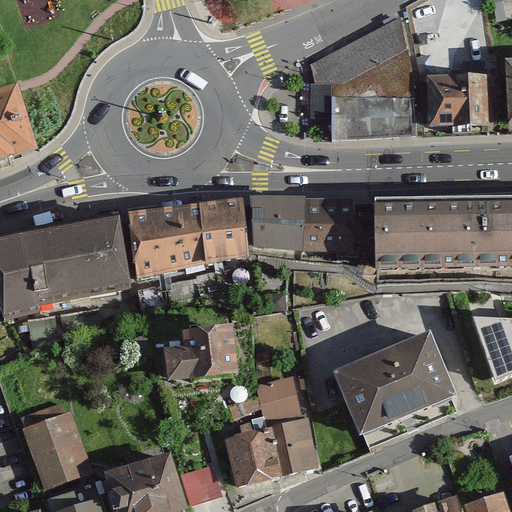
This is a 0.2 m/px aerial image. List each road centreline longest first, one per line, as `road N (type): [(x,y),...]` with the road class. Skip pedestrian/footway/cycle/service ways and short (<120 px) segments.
road 1 (primary): [(214,158),(339,170),(511,163)]
road 2 (residential): [(280,511),(362,465),(511,411)]
road 3 (residential): [(211,80),(368,0)]
road 4 (primary): [(177,59),(148,61),(116,83),(103,120),(115,157)]
road 5 (primary): [(0,205),(115,157)]
